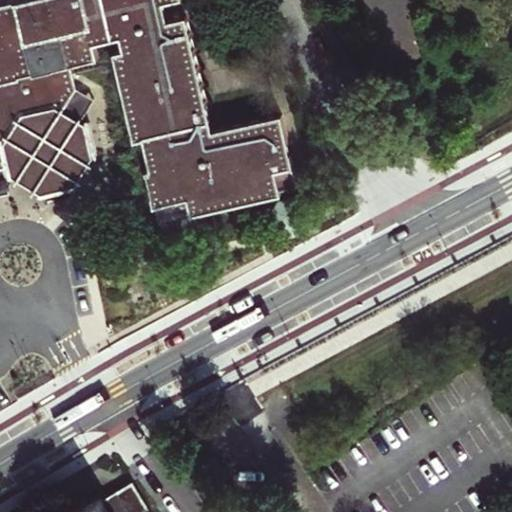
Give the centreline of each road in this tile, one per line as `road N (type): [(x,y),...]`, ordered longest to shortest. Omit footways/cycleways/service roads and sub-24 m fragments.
road 1 (tertiary): [(411,238),(109,399)]
road 2 (residential): [(411,238),(282,0)]
road 3 (residential): [(189,511),(109,399)]
road 4 (tertiary): [(109,399),(0,464)]
